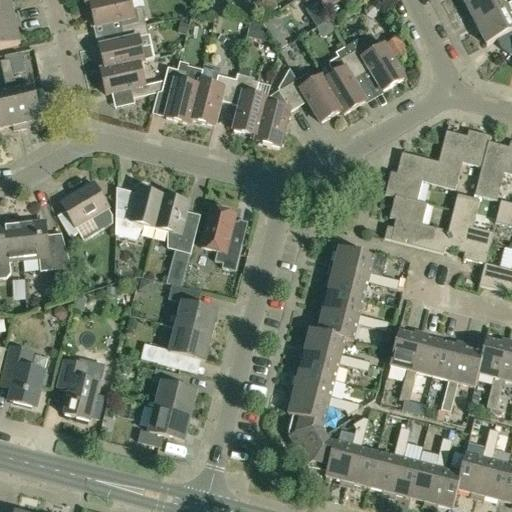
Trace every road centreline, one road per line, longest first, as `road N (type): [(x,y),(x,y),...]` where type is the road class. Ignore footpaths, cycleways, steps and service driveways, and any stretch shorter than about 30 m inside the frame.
road 1 (residential): [(279,185),(204,507)]
road 2 (tertiary): [(204,507),(0,456)]
road 3 (residential): [(279,185),(89,143)]
road 4 (residential): [(449,99),(307,179),(279,185)]
road 5 (residential): [(89,143),(52,0)]
